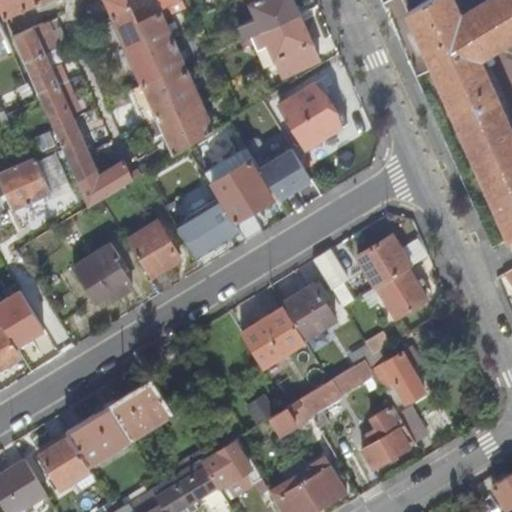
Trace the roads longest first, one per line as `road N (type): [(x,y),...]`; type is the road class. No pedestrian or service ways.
road 1 (residential): [(415,170),(0,422)]
road 2 (residential): [(415,170),(511,380)]
road 3 (residential): [(345,0),(415,170)]
road 4 (residential): [(511,429),(377,511)]
